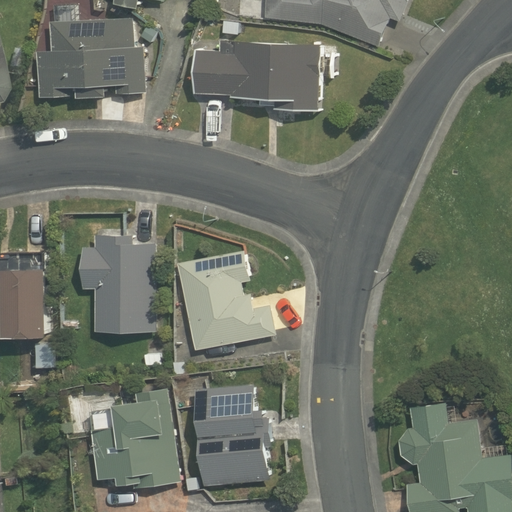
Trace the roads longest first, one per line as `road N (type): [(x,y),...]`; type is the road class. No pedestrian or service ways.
road 1 (residential): [(379,229),(144,173),(0,176)]
road 2 (residential): [(375,511),(355,345),(379,229)]
road 3 (residential): [(379,229),(467,60),(511,24)]
